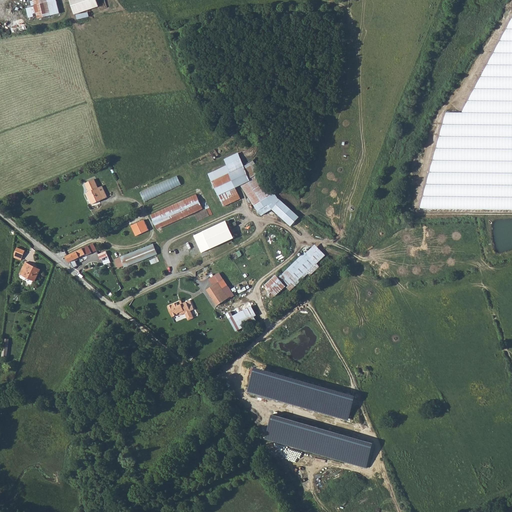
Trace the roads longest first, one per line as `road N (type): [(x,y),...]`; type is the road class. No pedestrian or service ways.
road 1 (track): [(115,306),(238,246),(264,220),(301,241),(247,293)]
road 2 (track): [(511,358),(474,264),(416,278),(383,276),(301,241)]
road 3 (track): [(129,317),(232,403),(295,511)]
road 4 (unclassified): [(0,212),(129,317)]
